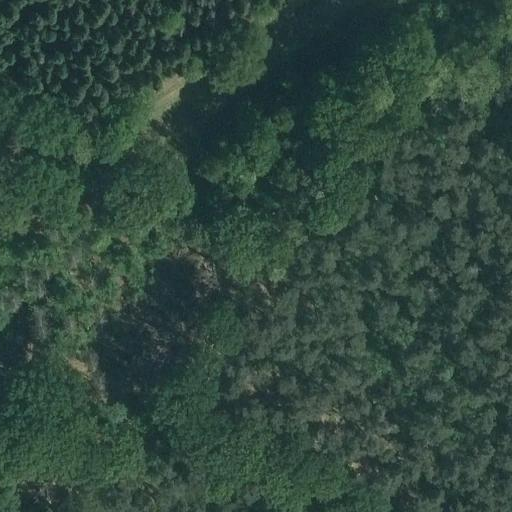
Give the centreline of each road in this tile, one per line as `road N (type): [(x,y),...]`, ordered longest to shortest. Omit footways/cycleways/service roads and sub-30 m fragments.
road 1 (track): [(122,511),(205,403),(388,113),(477,0)]
road 2 (track): [(146,480),(107,445),(105,417),(132,383),(158,379),(184,383),(368,511)]
